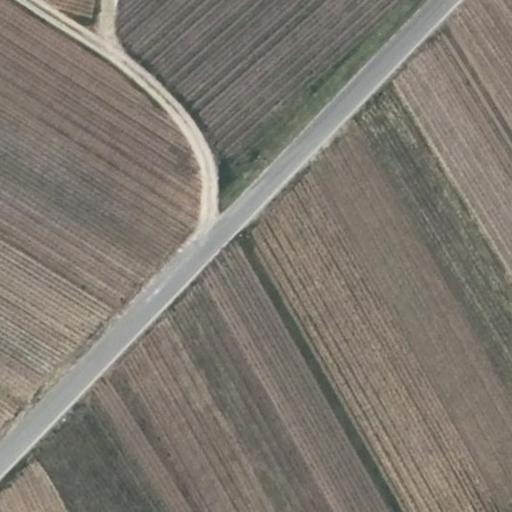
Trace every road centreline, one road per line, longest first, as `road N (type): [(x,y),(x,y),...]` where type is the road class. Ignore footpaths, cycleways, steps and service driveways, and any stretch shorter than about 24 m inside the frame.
road 1 (tertiary): [(0,462),(452,0)]
road 2 (track): [(207,250),(197,145),(157,89),(40,0)]
